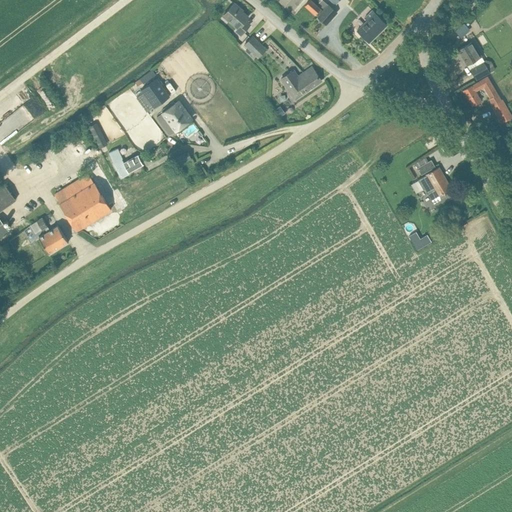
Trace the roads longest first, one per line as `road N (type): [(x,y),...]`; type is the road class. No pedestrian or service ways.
road 1 (unclassified): [(0,322),(87,258),(276,151),(360,80)]
road 2 (unclassified): [(360,80),(331,67),(250,0)]
road 3 (unclassified): [(511,221),(444,113)]
